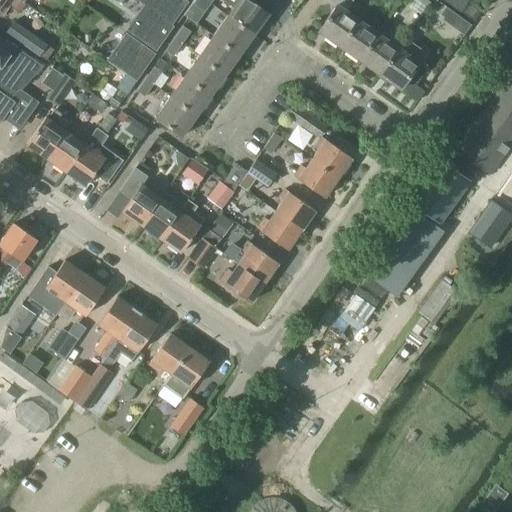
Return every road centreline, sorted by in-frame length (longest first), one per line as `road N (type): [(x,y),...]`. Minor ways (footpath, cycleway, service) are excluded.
road 1 (residential): [(258,351),(0,171)]
road 2 (residential): [(258,351),(409,141)]
road 3 (residential): [(233,134),(289,56),(409,141)]
road 4 (residential): [(147,511),(258,351)]
road 5 (residential): [(409,141),(509,0)]
